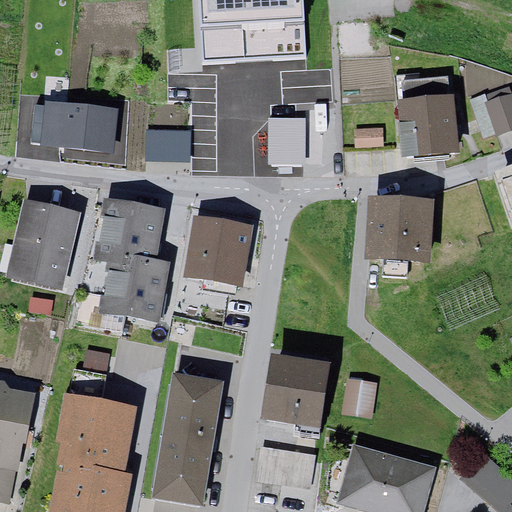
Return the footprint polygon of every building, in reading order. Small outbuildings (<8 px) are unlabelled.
[(198,0),(201,65),(306,59),(303,0),(198,0)] [(511,98),(484,110),(497,143),(511,136),(511,98)] [(460,103),(404,108),(409,165),(465,159),(460,103)] [(123,119),(47,109),(41,152),(117,161),(123,119)] [(194,136),(151,136),(151,166),(194,166),(194,136)] [(307,142),(273,142),(273,172),(307,172),(307,142)] [(511,176),(501,180),(511,210),(511,176)] [(436,208),(373,204),(370,267),(433,271),(436,208)] [(171,218),(105,205),(93,268),(111,272),(102,315),(162,327),(173,272),(160,270),(171,218)] [(84,223),(27,209),(8,285),(65,299),(84,223)] [(256,233),(196,224),(187,286),(247,294),(256,233)] [(336,373),(278,365),(269,429),(327,437),(336,373)] [(344,413),(374,418),(380,381),(349,377),(344,413)] [(208,511),(228,390),(176,382),(157,507),(187,511),(208,511)] [(38,402),(0,394),(0,505),(16,508),(38,402)] [(141,417),(69,403),(55,474),(64,476),(57,511),(130,511),(136,483),(129,482),(141,417)] [(430,511),(441,475),(359,452),(342,510),(349,511),(430,511)] [(318,461),(271,455),(267,490),(314,496),(318,461)] [(511,511),(511,481),(488,460),(464,483),(496,511),(511,511)]
